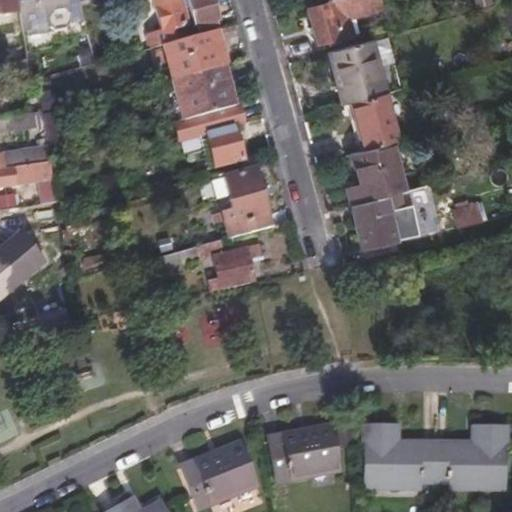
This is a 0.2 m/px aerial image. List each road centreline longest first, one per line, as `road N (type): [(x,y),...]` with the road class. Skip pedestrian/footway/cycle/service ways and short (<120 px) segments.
road 1 (residential): [(5,511),(222,409),(315,383),(511,378)]
road 2 (residential): [(248,0),(321,264)]
